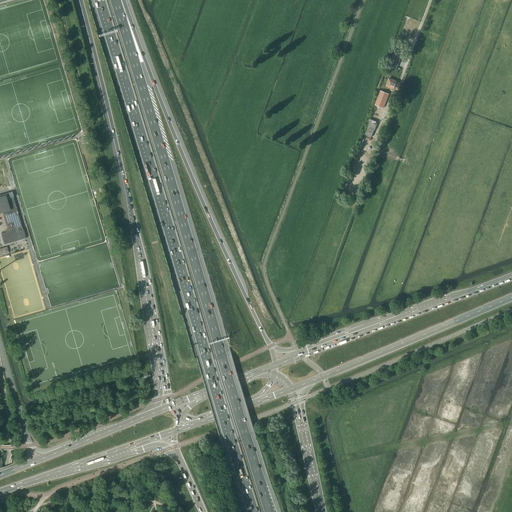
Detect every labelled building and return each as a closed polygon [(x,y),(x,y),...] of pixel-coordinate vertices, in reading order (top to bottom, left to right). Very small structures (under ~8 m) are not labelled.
[(396,71),(403,51),(395,49),(389,68),(396,71)] [(396,81),(389,78),(386,86),(391,88),(390,89),(392,90),(393,88),(393,89),(396,81)] [(374,101),(377,102),(376,105),(383,107),(385,102),(389,93),(379,89),(374,101)] [(363,135),(371,138),(376,124),(377,122),(369,118),(368,121),(363,135)] [(5,218),(7,224),(6,225),(7,230),(6,232),(1,233),(4,244),(16,241),(17,241),(25,239),(25,238),(25,237),(26,237),(23,229),(20,220),(20,221),(19,221),(17,215),(18,214),(12,193),(0,195),(0,204),(4,219),(5,218)] [(0,255),(8,253),(7,247),(0,248),(0,255)] [(11,445),(11,441),(11,435),(10,421),(8,409),(7,398),(6,391),(5,384),(5,381),(2,368),(2,365),(0,357),(0,356),(0,357),(2,365),(4,376),(5,381),(5,384),(6,390),(7,398),(8,409),(9,414),(9,421),(10,435),(11,441),(11,445)]
